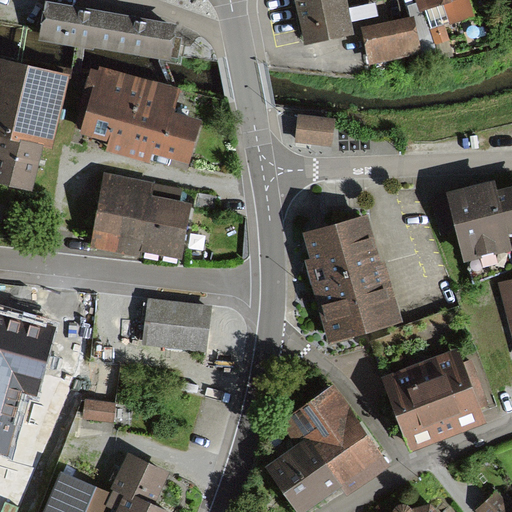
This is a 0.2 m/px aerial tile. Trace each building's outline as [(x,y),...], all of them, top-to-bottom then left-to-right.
[(384,0),(295,0),(305,46),(353,35),(347,9),(385,0),(384,0)] [(414,0),(419,13),(443,5),(450,26),(477,17),(471,0),(414,0)] [(175,24),(48,3),(41,39),(170,61),(171,58),(179,59),(182,38),(173,37),(175,24)] [(413,17),(362,28),(370,64),(422,52),(413,17)] [(0,184),(33,192),(43,145),(53,148),(69,76),(0,59),(0,184)] [(97,71),(92,70),(84,102),(89,103),(80,134),(108,142),(105,151),(150,164),(153,155),(189,165),(202,120),(176,113),(183,89),(98,65),(97,71)] [(335,118),(297,115),(295,143),(333,146),(335,118)] [(143,252),(182,258),(191,206),(151,200),(154,185),(102,177),(91,250),(142,258),(143,252)] [(494,183),(434,199),(444,235),(458,231),(466,261),(511,248),(511,243),(510,236),(511,235),(511,187),(497,191),(494,183)] [(218,196),(198,193),(196,208),(216,211),(218,196)] [(382,262),(368,214),(304,233),(312,258),(306,260),(330,343),(403,322),(385,261),(382,262)] [(511,280),(501,284),(511,327),(511,280)] [(209,306),(146,300),(142,346),(205,353),(209,306)] [(55,326),(0,311),(0,451),(6,453),(23,391),(37,395),(55,326)] [(455,349),(381,378),(410,454),(485,425),(480,410),(489,406),(472,361),(461,365),(455,349)] [(266,468),(297,511),(305,511),(343,486),(348,492),(389,464),(334,385),(280,422),(297,447),(266,468)] [(115,402),(86,399),(84,419),(114,421),(115,402)] [(118,511),(165,511),(158,508),(153,506),(167,475),(130,458),(112,497),(109,506),(110,506),(119,510),(118,511)] [(65,477),(49,511),(107,511),(110,506),(109,506),(112,497),(65,477)] [(511,511),(511,509),(497,493),(477,511),(511,511)]
